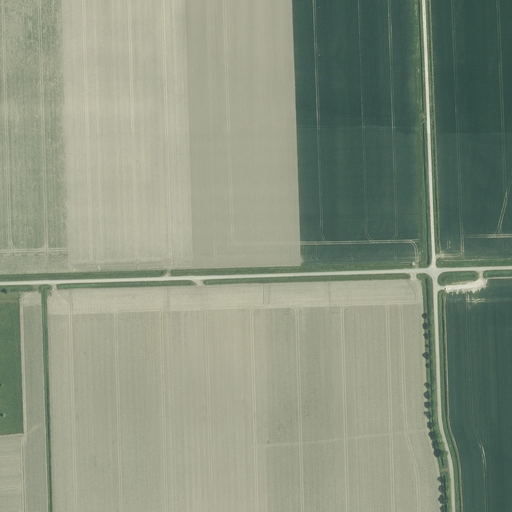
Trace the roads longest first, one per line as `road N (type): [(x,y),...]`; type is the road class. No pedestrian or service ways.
road 1 (unclassified): [(0,284),(434,270)]
road 2 (track): [(424,0),(434,270)]
road 3 (unclassified): [(452,511),(438,414),(434,270)]
